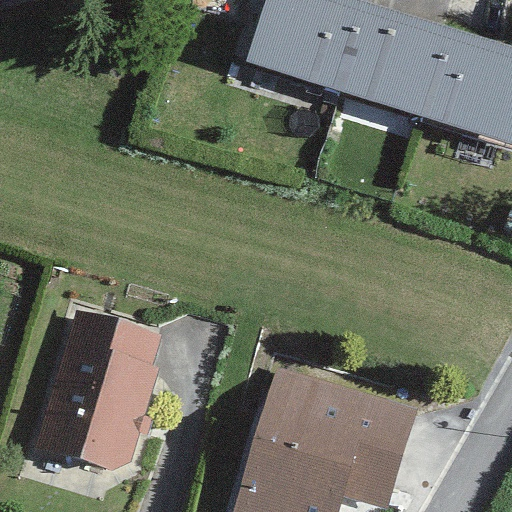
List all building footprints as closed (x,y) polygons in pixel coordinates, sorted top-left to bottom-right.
[(511,63),(302,0),(283,0),(261,68),(511,144),(511,63)] [(140,34),(111,26),(102,56),(132,63),(140,34)] [(165,348),(88,326),(50,454),(121,475),(136,469),(162,382),(156,380),(165,348)] [(420,429),(288,391),(251,511),(345,511),(349,503),(354,488),(368,493),(398,502),(420,429)] [(368,493),(354,488),(349,503),(363,507),(368,493)]
